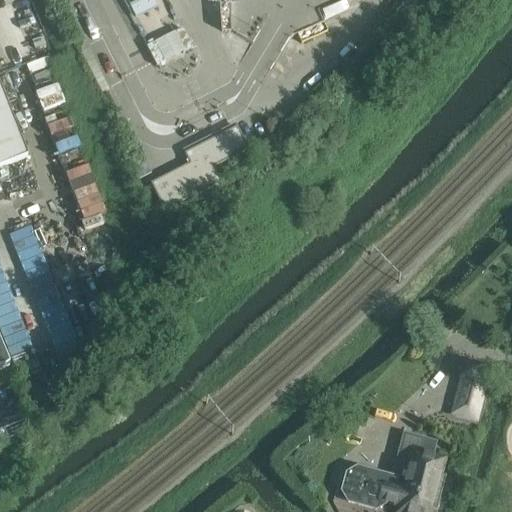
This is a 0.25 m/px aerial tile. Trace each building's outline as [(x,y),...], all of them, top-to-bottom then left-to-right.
[(134,0),(138,9),(159,0),(134,0)] [(193,50),(183,30),(147,48),(157,68),(166,63),(164,59),(181,50),(183,54),(193,50)] [(0,169),(28,159),(0,88),(0,169)] [(165,213),(221,184),(214,170),(249,152),(237,129),(184,155),(190,166),(151,185),(165,213)] [(0,370),(9,367),(0,345),(0,370)] [(476,382),(480,366),(462,362),(458,377),(460,377),(451,412),(473,418),(481,383),(476,382)] [(346,476),(341,494),(347,504),(375,511),(389,506),(398,508),(397,511),(430,511),(431,510),(435,511),(444,479),(439,478),(444,462),(432,459),(436,445),(407,437),(398,468),(399,468),(397,474),(395,481),(392,480),(392,479),(357,469),(346,476)]
